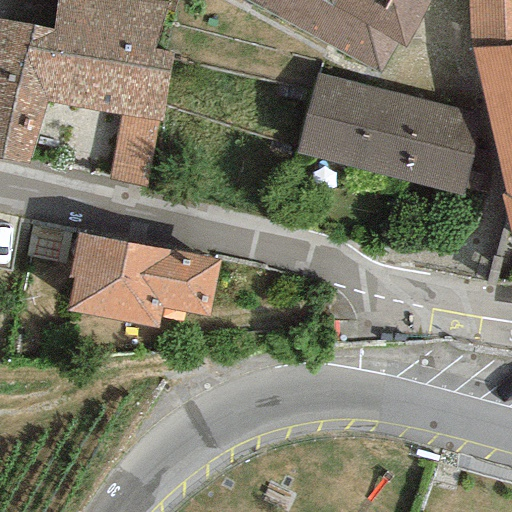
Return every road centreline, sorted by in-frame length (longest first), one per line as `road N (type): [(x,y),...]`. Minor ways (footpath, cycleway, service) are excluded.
road 1 (residential): [(511,305),(0,190)]
road 2 (residential): [(511,433),(393,401),(296,394),(203,426),(116,511)]
